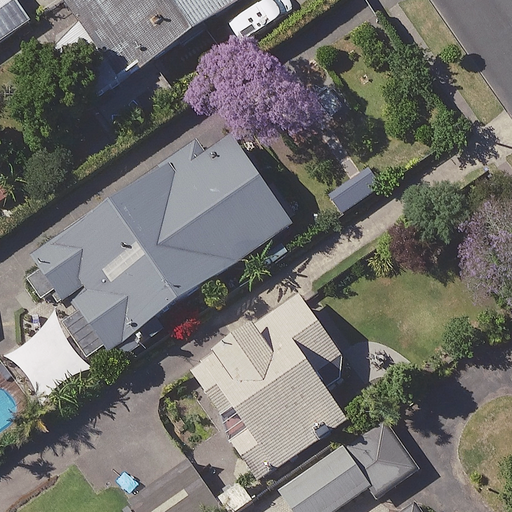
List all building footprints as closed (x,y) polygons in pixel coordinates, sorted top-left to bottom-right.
[(0,0),(0,46),(34,21),(17,0),(0,0)] [(62,0),(83,32),(63,45),(100,101),(249,3),(247,0),(62,0)] [(115,356),(296,228),(227,130),(36,265),(73,317),(12,359),(44,406),(116,356),(115,356)] [(348,374),(300,302),(195,373),(266,479),(347,425),(324,390),(348,374)] [(422,471),(392,427),(286,497),(295,511),(340,511),(372,491),(378,500),(422,471)] [(220,511),(184,465),(129,508),(132,511),(220,511)] [(422,511),(415,500),(398,511),(422,511)]
